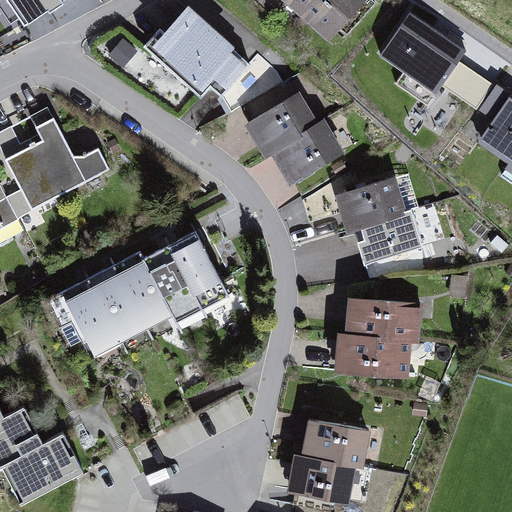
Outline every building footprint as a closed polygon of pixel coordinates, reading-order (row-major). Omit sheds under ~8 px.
[(0,0),(0,4),(28,29),(54,0),(0,0)] [(278,0),(328,45),(368,0),(278,0)] [(159,31),(142,51),(200,102),(214,86),(222,93),(246,66),(190,16),(169,40),(159,31)] [(464,56),(411,19),(383,59),(436,96),(464,56)] [(511,92),(500,84),(482,109),(497,119),(482,140),(511,160),(511,161),(503,176),(511,182),(511,92)] [(297,99),(244,131),(264,164),(274,158),(291,186),(342,156),(323,125),(315,130),(297,99)] [(47,110),(0,134),(0,156),(30,215),(111,174),(100,153),(84,161),(74,161),(47,110)] [(396,180),(337,198),(350,239),(354,237),(364,268),(422,250),(409,210),(406,211),(396,180)] [(140,256),(60,300),(95,365),(169,325),(174,334),(233,302),(198,237),(145,266),(140,256)] [(419,310),(347,307),(345,341),(338,340),(337,375),(407,378),(409,346),(418,347),(419,310)] [(0,472),(1,472),(16,506),(85,475),(68,437),(38,451),(17,406),(1,413),(0,411),(0,472)] [(365,433),(306,425),(301,456),(293,455),(287,496),(347,504),(352,467),(361,469),(365,433)]
